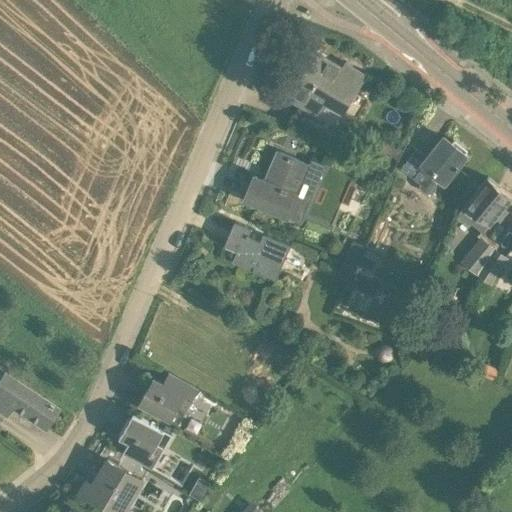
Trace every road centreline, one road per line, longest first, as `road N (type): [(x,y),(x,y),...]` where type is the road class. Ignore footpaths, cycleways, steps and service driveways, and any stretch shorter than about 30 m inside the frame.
road 1 (residential): [(8,511),(95,401),(267,0)]
road 2 (secondary): [(511,136),(349,0)]
